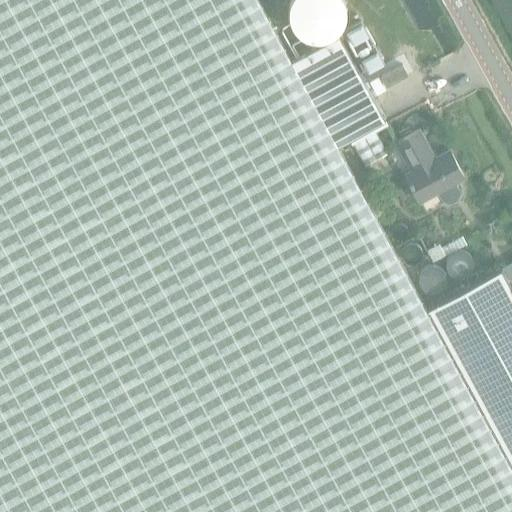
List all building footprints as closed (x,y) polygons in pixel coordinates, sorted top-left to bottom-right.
[(0,0),(0,511),(511,511),(511,467),(424,308),(340,149),(290,59),(258,0),(0,0)] [(385,65),(360,20),(339,32),(364,76),(385,65)] [(337,33),(290,59),(337,144),(349,137),(352,142),(352,143),(375,129),(387,122),(337,33)] [(386,86),(408,73),(402,64),(380,76),(386,86)] [(375,129),(352,143),(364,164),(387,152),(375,129)] [(455,181),(462,177),(448,150),(433,156),(419,131),(398,142),(412,168),(405,171),(419,199),(436,191),(440,199),(447,202),(451,202),(457,199),(458,194),(459,187),(455,181)] [(439,244),(427,250),(433,261),(445,255),(441,247),(439,244)] [(511,467),(511,284),(502,266),(424,308),(511,467)]
